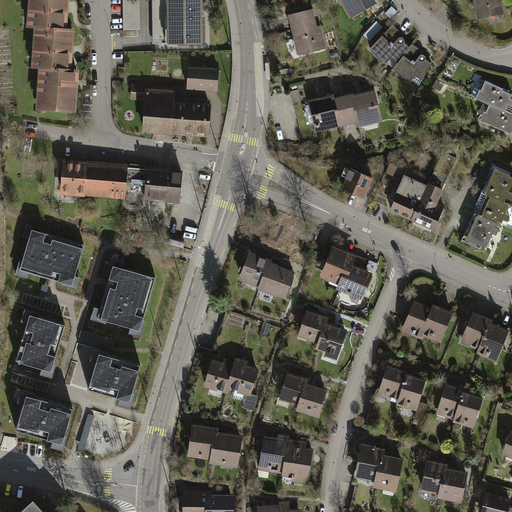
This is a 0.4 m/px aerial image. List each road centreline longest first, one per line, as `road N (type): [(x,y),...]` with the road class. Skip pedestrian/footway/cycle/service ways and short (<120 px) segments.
road 1 (tertiary): [(238,169),(158,431),(151,489)]
road 2 (residential): [(411,250),(353,388),(328,511)]
road 3 (residential): [(238,169),(411,250)]
road 4 (tertiary): [(238,169),(248,72),(240,0)]
road 5 (residential): [(0,465),(151,489)]
road 6 (residential): [(106,144),(102,0)]
road 7 (residential): [(106,144),(238,169)]
road 8 (residential): [(406,0),(472,50),(511,59)]
